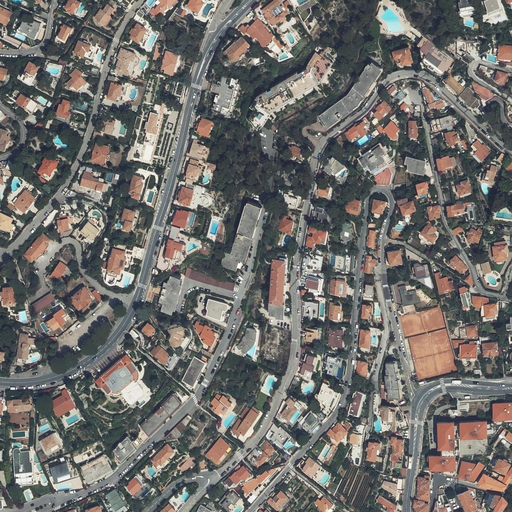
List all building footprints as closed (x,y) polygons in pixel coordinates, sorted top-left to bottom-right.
[(76,5),(78,6),(81,0),(80,0),(68,0),(65,7),(68,8),(67,9),(73,12),(76,5)] [(122,5),(127,8),(131,4),(125,0),(122,5)] [(158,19),(163,11),(175,0),(176,0),(177,0),(176,0),(158,0),(161,4),(158,6),(155,9),(153,8),(150,13),(158,19)] [(175,0),(163,11),(164,13),(177,1),(177,0),(176,0),(175,0)] [(189,0),(186,5),(191,9),(194,10),(193,12),(195,14),(195,13),(203,0),(189,0)] [(205,2),(203,0),(195,13),(197,14),(205,2)] [(260,15),(259,17),(260,18),(260,19),(262,22),(265,20),(263,17),(265,15),(268,18),(267,20),(268,21),(269,22),(270,22),(271,22),(274,25),(278,21),(285,17),(289,13),(287,10),(292,6),(289,0),(284,4),(280,0),(274,0),(275,1),(262,11),(263,12),(260,15)] [(459,0),(461,14),(476,13),(473,0),(459,0)] [(484,0),(488,10),(494,8),(495,9),(500,7),(498,0),(484,0)] [(150,9),(144,3),(139,9),(139,10),(144,14),(145,15),(150,9)] [(105,10),(103,10),(100,14),(99,13),(96,18),(98,19),(97,21),(105,26),(112,16),(111,15),(115,9),(109,4),(105,10)] [(42,10),(40,6),(38,7),(36,7),(33,5),(31,8),(39,15),(41,11),(42,10)] [(12,12),(0,7),(0,20),(7,24),(12,12)] [(196,24),(206,28),(211,18),(206,15),(204,18),(200,16),(196,24)] [(114,18),(112,16),(105,26),(107,27),(114,18)] [(262,22),(260,19),(257,16),(253,19),(256,21),(250,27),(248,24),(245,27),(243,25),(239,29),(244,35),(247,32),(257,42),(259,40),(264,46),(265,45),(270,50),(276,45),(280,50),(284,46),(274,36),(275,35),(272,32),(270,33),(268,31),(270,30),(262,22)] [(33,23),(30,22),(24,19),(19,29),(29,33),(28,35),(35,38),(41,23),(34,21),(33,23)] [(133,34),(141,38),(142,39),(144,36),(144,35),(142,35),(146,28),(137,22),(131,33),(133,34)] [(71,32),(73,28),(64,24),(58,36),(65,39),(69,31),(71,32)] [(452,57),(424,35),(418,43),(422,46),(420,48),(426,52),(424,55),(424,56),(425,55),(444,70),(446,68),(448,65),(449,66),(454,59),(452,57)] [(236,62),(248,50),(246,47),(249,44),(241,36),(235,42),(225,51),(223,53),(232,61),(233,62),(235,62),(236,62)] [(89,51),(91,45),(88,44),(88,42),(84,41),(83,42),(79,40),(74,53),(84,57),(87,50),(89,51)] [(506,65),(511,65),(511,44),(511,46),(499,44),(498,57),(507,58),(506,65)] [(158,56),(161,46),(157,45),(153,58),(156,59),(157,55),(158,56)] [(393,52),(396,62),(401,61),(402,63),(412,60),(409,47),(393,52)] [(426,52),(420,48),(421,55),(423,56),(422,58),(424,59),(425,61),(428,63),(428,66),(433,69),(435,69),(439,71),(440,71),(441,73),(444,70),(425,55),(424,56),(424,55),(426,52)] [(135,54),(121,49),(119,56),(120,56),(116,68),(115,68),(115,70),(116,70),(117,70),(128,74),(135,54)] [(176,65),(179,54),(166,51),(164,58),(163,58),(162,62),(163,62),(161,69),(164,69),(164,72),(173,75),(174,71),(173,70),(174,65),(176,65)] [(464,52),(460,57),(469,63),(470,61),(473,59),(464,52)] [(261,127),(263,128),(268,130),(276,117),(326,87),(335,72),(328,67),(333,60),(322,53),(319,57),(316,54),(308,67),(309,68),(307,69),(306,70),(303,72),(304,74),(299,77),(298,75),(297,73),(271,89),(272,92),(273,94),(269,97),(268,95),(266,92),(259,97),(260,98),(259,98),(258,98),(257,98),(257,100),(257,101),(256,100),(250,110),(254,112),(249,121),(255,127),(258,131),(261,127)] [(362,105),(386,70),(384,69),(387,64),(383,61),(380,66),(371,61),(370,62),(369,62),(368,64),(367,63),(365,66),(367,67),(349,94),(334,104),(333,103),(317,114),(324,126),(326,124),(332,128),(362,105)] [(31,83),(39,67),(30,62),(24,71),(26,72),(25,74),(27,75),(25,79),(26,80),(25,82),(28,83),(29,82),(31,83)] [(8,68),(0,66),(0,77),(3,78),(5,73),(7,73),(8,68)] [(81,75),(84,73),(77,69),(76,71),(74,73),(71,75),(73,78),(67,84),(70,87),(68,89),(78,92),(85,86),(84,85),(87,82),(81,75)] [(447,85),(445,87),(449,91),(451,89),(453,86),(454,87),(458,91),(465,85),(465,84),(469,79),(458,69),(454,73),(450,72),(449,72),(449,74),(450,74),(445,79),(447,80),(449,83),(447,85)] [(505,73),(501,72),(498,71),(495,79),(500,81),(499,82),(505,84),(506,81),(504,80),(505,73)] [(222,74),(219,85),(217,92),(212,110),(228,115),(237,78),(222,74)] [(481,85),(473,80),(472,80),(476,89),(477,89),(479,90),(478,91),(481,93),(480,95),(485,98),(488,98),(492,96),(493,94),(480,86),(481,85)] [(206,81),(204,89),(217,92),(219,85),(206,81)] [(119,94),(122,84),(111,82),(108,97),(116,99),(117,94),(119,94)] [(428,89),(424,86),(422,87),(422,88),(423,88),(425,95),(425,96),(429,108),(433,107),(434,108),(436,107),(437,109),(445,106),(443,102),(441,100),(440,100),(439,99),(434,101),(432,96),(431,96),(428,89)] [(471,112),(475,115),(479,110),(477,108),(480,104),(477,99),(466,88),(459,95),(466,101),(465,103),(466,104),(467,106),(468,106),(470,106),(472,108),(475,106),(475,107),(471,112)] [(17,100),(21,104),(24,106),(32,113),(38,105),(29,96),(28,98),(23,93),(17,100)] [(402,112),(403,111),(404,110),(410,104),(407,99),(398,108),(402,112)] [(56,114),(62,116),(61,119),(66,121),(67,118),(68,118),(70,112),(67,111),(69,108),(70,103),(63,100),(62,102),(61,102),(56,114)] [(380,119),(383,116),(383,115),(387,110),(388,111),(392,107),(384,100),(377,109),(378,110),(374,114),(380,119)] [(157,120),(158,114),(152,112),(144,140),(154,143),(160,121),(157,120)] [(11,118),(8,115),(1,121),(4,125),(11,118)] [(445,127),(453,125),(455,124),(454,122),(452,122),(450,115),(430,121),(432,131),(445,127)] [(113,134),(116,120),(111,119),(112,118),(104,116),(100,130),(105,131),(105,132),(113,134)] [(200,119),(199,122),(198,127),(197,131),(208,134),(212,119),(202,117),(201,119),(200,119)] [(359,122),(345,133),(349,139),(352,137),(360,132),(361,135),(367,131),(366,130),(364,126),(366,124),(363,120),(360,123),(359,122)] [(384,129),(384,130),(392,138),(395,139),(396,138),(397,136),(397,135),(395,132),(398,129),(391,121),(386,127),(384,129)] [(408,121),(408,125),(409,132),(409,142),(417,144),(416,131),(417,130),(416,129),(415,128),(414,121),(408,121)] [(450,132),(450,131),(444,132),(447,141),(448,141),(449,145),(456,143),(455,140),(459,139),(458,135),(456,135),(455,133),(454,131),(450,132)] [(490,151),(485,146),(484,147),(482,145),(474,136),(470,140),(478,149),(474,152),(482,160),(490,151)] [(191,137),(190,141),(193,142),(190,154),(200,157),(201,153),(203,153),(204,149),(202,148),(204,145),(196,143),(197,139),(191,137)] [(376,174),(393,161),(394,149),(393,147),(390,149),(384,140),(379,143),(378,141),(373,144),(375,146),(359,158),(363,164),(361,167),(362,168),(364,169),(366,168),(365,166),(368,164),(376,174)] [(104,164),(109,147),(96,144),(95,150),(94,150),(93,154),(92,161),(104,164)] [(300,156),(301,155),(304,148),(295,145),(294,147),(292,146),(289,145),(284,154),(293,158),(295,154),(300,156)] [(335,172),(341,163),(342,162),(332,156),(328,163),(324,168),(323,169),(330,173),(331,173),(333,170),(335,172)] [(436,157),(438,168),(444,168),(444,167),(452,166),(452,167),(457,167),(456,161),(454,158),(448,158),(448,156),(436,157)] [(56,164),(58,161),(52,157),(50,159),(47,157),(44,162),(45,163),(37,174),(41,177),(43,174),(51,179),(58,170),(55,168),(57,165),(56,164)] [(425,161),(413,158),(410,165),(410,171),(419,173),(419,171),(424,172),(426,167),(424,167),(425,161)] [(195,175),(196,175),(199,165),(197,165),(198,162),(190,159),(189,163),(189,162),(185,177),(193,180),(195,175)] [(345,166),(341,163),(335,172),(333,170),(331,173),(334,175),(343,169),(345,166)] [(493,181),(497,167),(491,165),(490,168),(490,170),(487,170),(486,169),(486,171),(487,172),(486,174),(485,173),(484,173),(482,178),(483,178),(493,181)] [(386,181),(390,180),(391,174),(390,167),(373,180),(377,185),(380,183),(381,185),(386,181)] [(296,174),(296,168),(292,168),(292,169),(286,168),(285,174),(283,173),(283,179),(281,179),(282,183),(292,185),(293,179),(295,180),(296,174)] [(395,179),(394,184),(407,183),(405,171),(396,172),(395,179)] [(83,177),(82,178),(80,184),(95,189),(95,191),(100,192),(101,190),(104,191),(106,184),(97,182),(90,180),(92,174),(85,172),(84,175),(83,177)] [(94,174),(92,174),(90,180),(97,182),(98,180),(93,178),(94,174)] [(140,198),(144,183),(142,182),(143,177),(134,175),(129,191),(133,192),(132,196),(140,198)] [(457,185),(460,194),(470,191),(468,180),(463,181),(464,183),(457,185)] [(419,194),(427,191),(428,191),(426,186),(428,186),(427,181),(416,184),(419,194)] [(196,184),(187,182),(186,187),(183,186),(181,191),(180,197),(179,201),(183,202),(184,205),(185,205),(187,205),(188,204),(190,204),(196,184)] [(325,187),(317,186),(316,190),(319,191),(318,196),(327,198),(330,187),(325,186),(325,187)] [(14,204),(26,214),(34,204),(32,203),(36,199),(32,195),(33,194),(27,190),(27,191),(25,190),(21,195),(20,195),(18,198),(18,199),(14,204)] [(298,198),(299,194),(289,192),(289,194),(285,193),(284,203),(289,204),(290,207),(297,208),(298,202),(302,202),(303,199),(298,198)] [(404,197),(397,200),(397,201),(398,206),(400,205),(403,214),(404,214),(414,209),(411,201),(407,203),(406,201),(407,200),(407,199),(407,198),(405,197),(404,197)] [(344,212),(357,214),(359,201),(354,200),(354,199),(348,198),(347,203),(347,207),(345,206),(344,212)] [(386,207),(387,202),(373,200),(372,211),(373,211),(381,212),(382,212),(383,206),(386,207)] [(244,258),(260,206),(248,202),(233,254),(225,251),(222,262),(236,266),(237,260),(241,261),(241,260),(242,257),(244,258)] [(439,202),(430,204),(431,206),(426,208),(425,208),(425,210),(425,211),(426,212),(427,213),(429,213),(431,218),(440,216),(438,210),(440,210),(438,205),(439,205),(439,202)] [(459,205),(459,204),(454,205),(447,206),(448,215),(454,215),(454,213),(464,212),(463,204),(459,205)] [(253,238),(262,206),(260,206),(244,258),(247,258),(253,238)] [(330,208),(314,206),(313,210),(319,212),(317,219),(327,221),(330,208)] [(137,211),(125,208),(122,220),(126,221),(124,227),(132,229),(137,211)] [(185,226),(189,211),(182,209),(181,211),(178,210),(176,217),(175,217),(173,223),(185,226)] [(0,226),(2,227),(2,228),(3,229),(4,229),(5,229),(6,229),(11,231),(14,224),(11,223),(13,218),(0,213),(0,226)] [(289,234),(290,235),(292,236),(294,235),(295,234),(295,232),(294,230),(292,230),(294,221),(286,219),(287,217),(282,216),(280,230),(289,232),(289,234)] [(69,224),(68,218),(57,220),(59,230),(64,229),(64,231),(70,229),(69,224)] [(98,230),(93,225),(87,221),(79,231),(86,237),(87,236),(91,239),(98,230)] [(342,221),(340,235),(343,235),(342,244),(355,246),(357,239),(349,238),(351,223),(342,221)] [(426,226),(425,226),(419,232),(431,242),(437,235),(433,232),(435,229),(428,223),(426,226)] [(453,229),(456,235),(462,231),(460,226),(453,229)] [(310,227),(306,246),(314,248),(315,242),(321,244),(321,242),(321,239),(325,240),(327,231),(317,229),(317,228),(310,227)] [(471,228),(469,232),(470,233),(469,235),(468,238),(468,241),(470,242),(472,241),(473,240),(477,242),(481,233),(480,233),(481,230),(477,228),(476,231),(471,228)] [(179,234),(171,231),(166,248),(167,248),(164,260),(170,262),(170,258),(175,260),(176,258),(177,259),(180,250),(184,251),(185,245),(178,243),(179,239),(180,239),(181,234),(179,234)] [(368,251),(373,252),(375,231),(369,231),(369,236),(367,236),(367,242),(368,242),(368,251)] [(50,238),(42,232),(24,255),(32,261),(35,257),(36,258),(48,242),(50,238)] [(410,236),(406,243),(411,246),(415,239),(410,236)] [(506,245),(506,242),(495,243),(496,247),(495,247),(497,259),(498,261),(502,260),(502,258),(508,257),(507,251),(509,251),(507,245),(506,245)] [(117,249),(115,249),(113,255),(112,255),(110,261),(110,262),(111,263),(111,264),(107,263),(106,268),(108,268),(110,269),(110,271),(109,273),(118,276),(119,271),(120,271),(122,267),(124,267),(127,258),(125,257),(126,251),(125,251),(127,246),(119,244),(117,249)] [(388,251),(389,257),(390,264),(402,262),(400,249),(388,251)] [(336,271),(346,272),(347,266),(345,266),(346,259),(346,255),(337,254),(336,271)] [(320,267),(321,257),(311,255),(310,257),(309,265),(314,266),(313,272),(316,273),(317,271),(321,271),(321,268),(320,267)] [(468,267),(456,255),(452,260),(463,272),(468,267)] [(309,265),(310,257),(304,256),(302,268),(302,269),(305,269),(306,265),(309,265)] [(370,265),(375,265),(375,259),(371,259),(371,256),(367,256),(365,272),(370,273),(370,265)] [(285,259),(282,259),(273,258),(269,315),(281,315),(285,259)] [(236,266),(222,262),(221,264),(238,269),(241,261),(237,260),(236,266)] [(491,273),(487,261),(481,263),(485,275),(491,273)] [(58,278),(67,266),(60,262),(50,275),(48,274),(46,278),(52,282),(55,276),(58,278)] [(412,267),(413,272),(416,272),(417,276),(423,274),(424,277),(431,275),(428,263),(412,267)] [(235,283),(187,270),(185,278),(234,290),(235,283)] [(450,288),(451,290),(455,289),(453,280),(448,281),(447,277),(442,278),(440,272),(435,273),(440,293),(445,292),(445,289),(450,288)] [(470,273),(465,279),(472,285),(472,284),(473,283),(470,273)] [(181,291),(183,285),(180,285),(181,278),(171,275),(170,281),(165,280),(164,284),(161,294),(159,300),(165,301),(163,308),(173,311),(174,304),(177,305),(179,299),(176,299),(178,290),(181,291)] [(306,282),(302,281),(302,286),(311,288),(311,291),(319,292),(320,278),(307,276),(306,282)] [(344,295),(351,296),(351,290),(351,289),(344,289),(345,281),(330,280),(330,286),(329,295),(335,295),(344,296),(344,295)] [(40,284),(37,281),(27,289),(30,292),(32,290),(34,293),(41,288),(39,285),(40,284)] [(156,292),(161,294),(164,284),(158,283),(156,292)] [(363,297),(372,298),(373,285),(365,284),(365,288),(364,288),(363,297)] [(420,285),(413,286),(415,291),(406,293),(405,287),(398,288),(402,306),(423,301),(427,305),(431,299),(421,292),(420,285)] [(13,289),(12,286),(4,287),(4,290),(2,291),(3,296),(4,296),(4,297),(5,300),(3,300),(4,302),(5,301),(5,303),(11,302),(11,303),(15,303),(15,301),(16,301),(15,294),(17,294),(16,289),(13,289)] [(87,289),(83,286),(79,290),(77,288),(75,291),(75,292),(70,297),(78,307),(83,303),(85,305),(89,301),(87,299),(91,296),(86,290),(87,289)] [(472,304),(470,292),(468,292),(467,287),(465,287),(465,286),(460,288),(464,305),(463,306),(463,307),(464,308),(465,308),(470,307),(469,304),(472,304)] [(92,292),(101,302),(104,299),(95,289),(92,292)] [(54,297),(52,294),(50,291),(30,307),(34,313),(54,297)] [(483,306),(483,296),(473,295),(475,305),(483,306)] [(489,301),(488,298),(483,296),(483,306),(482,315),(482,316),(487,315),(488,315),(495,315),(495,309),(497,309),(497,303),(488,304),(487,301),(489,301)] [(224,320),(227,309),(228,308),(229,306),(228,304),(227,303),(209,298),(207,307),(208,308),(206,314),(211,316),(224,320)] [(332,320),(340,320),(341,306),(335,305),(336,303),(330,302),(329,319),(332,320)] [(63,318),(67,315),(62,308),(53,314),(54,315),(52,316),(53,318),(48,321),(51,326),(52,326),(54,329),(65,321),(63,318)] [(149,334),(155,327),(151,324),(148,322),(145,325),(144,324),(141,327),(149,334)] [(206,327),(200,324),(197,323),(195,327),(197,328),(197,330),(198,330),(197,332),(199,333),(202,337),(206,340),(205,343),(213,347),(216,340),(214,339),(215,337),(217,333),(213,331),(214,328),(207,325),(206,327)] [(179,338),(182,337),(184,337),(183,333),(185,333),(185,329),(186,328),(184,326),(183,326),(183,325),(182,325),(181,324),(178,325),(177,324),(169,326),(170,330),(171,330),(172,334),(170,335),(171,336),(169,337),(170,341),(172,340),(173,341),(174,342),(176,342),(178,342),(179,341),(179,338)] [(245,352),(247,350),(251,347),(253,344),(256,346),(257,345),(261,329),(257,328),(258,326),(254,325),(254,327),(248,326),(245,335),(244,335),(242,338),(243,339),(237,346),(241,350),(239,353),(241,355),(244,351),(245,352)] [(467,328),(460,327),(461,338),(468,338),(468,336),(478,335),(478,334),(480,334),(480,330),(477,330),(477,325),(467,326),(467,328)] [(139,334),(132,328),(130,332),(135,336),(139,334)] [(303,331),(303,338),(307,338),(306,342),(316,342),(317,330),(307,329),(307,332),(303,331)] [(343,330),(331,330),(329,345),(333,346),(333,347),(342,347),(343,330)] [(369,348),(371,331),(361,330),(359,347),(369,348)] [(17,358),(24,359),(25,354),(29,354),(30,344),(36,345),(37,338),(29,337),(29,334),(21,333),(17,358)] [(182,342),(182,337),(179,338),(179,341),(178,342),(176,342),(174,342),(173,341),(172,340),(170,341),(171,343),(172,345),(175,346),(177,346),(179,345),(180,345),(181,343),(182,342)] [(480,340),(480,343),(483,343),(485,355),(499,353),(497,338),(491,339),(491,337),(480,338),(480,339),(480,340)] [(453,339),(455,347),(458,346),(458,345),(460,345),(460,357),(466,357),(467,358),(468,359),(469,359),(471,359),(472,358),(472,357),(477,357),(477,355),(477,340),(470,340),(470,344),(469,343),(465,343),(465,344),(464,344),(464,339),(453,339)] [(155,349),(154,348),(151,351),(163,362),(169,356),(167,353),(168,352),(159,344),(157,347),(155,349)] [(131,359),(121,348),(113,355),(116,358),(99,373),(97,371),(93,375),(96,378),(102,385),(103,384),(111,394),(113,395),(116,396),(118,396),(120,396),(123,395),(131,402),(132,403),(133,403),(135,403),(144,394),(145,393),(144,391),(136,383),(138,382),(139,380),(141,377),(141,373),(140,371),(139,369),(131,360),(131,359)] [(304,362),(300,361),(296,376),(311,380),(318,357),(307,353),(304,362)] [(186,388),(192,393),(209,358),(204,356),(202,355),(199,360),(195,359),(184,382),(188,384),(186,388)] [(334,372),(335,364),(340,365),(341,359),(325,356),(324,364),(325,365),(324,370),(334,372)] [(356,373),(366,374),(367,362),(357,361),(356,373)] [(396,406),(398,407),(397,397),(400,396),(400,387),(399,387),(399,379),(398,379),(397,371),(396,371),(396,366),(395,366),(395,363),(387,363),(387,375),(386,375),(387,387),(388,387),(389,397),(386,397),(387,403),(384,403),(384,385),(381,385),(381,406),(383,406),(396,406)] [(333,395),(335,389),(330,387),(330,386),(326,384),(327,382),(324,380),(320,388),(321,388),(317,399),(327,403),(331,394),(333,395)] [(58,415),(76,405),(67,388),(62,391),(64,394),(46,403),(48,406),(52,404),(58,415)] [(349,414),(357,415),(363,392),(355,391),(349,414)] [(214,410),(219,414),(221,411),(224,413),(228,408),(232,403),(228,399),(223,395),(222,395),(218,393),(211,402),(214,405),(212,408),(214,409),(214,410)] [(146,439),(165,421),(163,419),(166,417),(167,419),(183,403),(174,394),(162,406),(161,407),(161,408),(153,415),(152,414),(140,426),(144,431),(141,434),(146,439)] [(30,406),(31,404),(30,397),(8,399),(9,410),(18,409),(25,409),(29,407),(30,406)] [(298,410),(301,406),(296,401),(295,402),(290,397),(286,402),(289,405),(281,415),(288,421),(297,409),(298,410)] [(494,402),(495,419),(511,418),(510,401),(494,402)] [(32,408),(33,406),(33,404),(31,404),(30,406),(29,407),(25,409),(18,409),(9,410),(10,412),(28,410),(30,409),(32,408)] [(395,425),(396,406),(383,406),(383,407),(375,406),(374,413),(382,414),(382,419),(383,419),(383,423),(387,423),(387,422),(392,422),(392,425),(395,425)] [(221,411),(219,414),(223,417),(229,409),(228,408),(224,413),(221,411)] [(245,444),(249,438),(245,435),(259,415),(251,410),(251,411),(247,408),(231,431),(239,437),(238,439),(245,444)] [(302,419),(300,417),(297,422),(308,431),(310,429),(312,431),(320,422),(322,423),(327,418),(323,415),(322,414),(318,417),(311,410),(302,419)] [(361,411),(360,422),(366,424),(367,418),(368,418),(368,411),(361,411)] [(185,425),(190,418),(187,416),(181,422),(185,425)] [(400,429),(408,426),(406,419),(398,422),(400,429)] [(488,420),(461,420),(461,437),(488,437),(488,433),(488,422),(488,420)] [(455,421),(438,421),(439,449),(456,448),(455,437),(455,421)] [(494,421),(493,422),(488,422),(488,433),(494,433),(496,434),(501,426),(494,421)] [(331,429),(327,433),(333,438),(336,440),(341,434),(344,436),(348,431),(347,430),(350,428),(346,425),(344,428),(338,423),(332,430),(331,429)] [(362,435),(363,435),(364,432),(367,426),(359,424),(357,433),(353,432),(353,434),(352,434),(349,443),(353,443),(352,447),(356,447),(357,448),(357,449),(360,449),(362,435)] [(273,435),(274,436),(278,439),(276,441),(282,447),(291,436),(280,427),(273,435)] [(55,433),(55,432),(40,440),(47,453),(49,453),(50,453),(63,447),(58,437),(59,436),(57,432),(55,433)] [(167,440),(174,437),(170,432),(165,437),(166,441),(167,440)] [(391,436),(390,442),(391,444),(392,444),(391,454),(390,454),(390,461),(392,461),(391,468),(396,468),(396,462),(398,462),(399,454),(403,455),(404,440),(396,438),(396,437),(391,436)] [(133,451),(141,444),(136,438),(130,444),(129,443),(130,441),(126,437),(113,449),(116,453),(114,455),(116,457),(113,460),(117,467),(125,459),(124,457),(132,449),(133,451)] [(218,460),(226,450),(229,446),(220,438),(206,455),(209,458),(210,457),(212,455),(218,460)] [(261,448),(259,446),(257,448),(251,454),(256,459),(253,462),(258,467),(265,458),(268,455),(274,448),(266,442),(261,448)] [(379,444),(369,442),(366,460),(375,461),(376,454),(377,448),(379,449),(379,444)] [(159,466),(174,451),(167,444),(152,459),(159,466)] [(287,452),(292,456),(298,449),(293,445),(287,452)] [(30,471),(28,451),(19,452),(19,450),(18,449),(17,448),(16,448),(15,448),(14,449),(13,450),(13,451),(14,462),(15,483),(36,481),(36,476),(35,476),(34,470),(30,471)] [(125,459),(133,451),(132,449),(124,457),(125,459)] [(228,453),(226,450),(218,460),(212,455),(210,457),(216,462),(217,463),(218,463),(220,462),(228,453)] [(291,457),(285,453),(282,456),(287,461),(291,457)] [(81,466),(87,480),(89,479),(95,477),(96,478),(105,473),(104,472),(112,468),(104,454),(95,460),(94,459),(91,460),(91,461),(81,466)] [(306,454),(302,459),(307,463),(302,470),(313,479),(322,468),(306,454)] [(439,455),(429,456),(430,470),(439,470),(457,475),(460,460),(457,459),(456,454),(439,455)] [(62,462),(51,466),(54,474),(53,474),(56,481),(73,476),(70,468),(66,456),(65,457),(64,456),(61,457),(62,462)] [(385,457),(378,456),(376,467),(383,468),(385,457)] [(191,458),(179,468),(183,472),(195,462),(191,458)] [(506,472),(511,463),(507,461),(508,460),(505,458),(504,460),(500,458),(495,467),(506,472)] [(478,464),(463,461),(460,476),(476,480),(485,465),(480,462),(478,464)] [(83,488),(75,466),(70,468),(73,476),(56,481),(56,483),(54,483),(56,490),(57,490),(56,484),(70,482),(70,483),(71,483),(72,488),(75,488),(79,487),(79,488),(81,489),(83,488)] [(231,490),(234,486),(239,481),(239,482),(243,479),(244,481),(251,473),(244,466),(237,473),(236,472),(230,477),(224,482),(231,490)] [(259,475),(256,476),(255,477),(243,486),(243,485),(240,488),(243,491),(246,489),(249,492),(252,489),(255,492),(262,485),(266,489),(268,486),(265,482),(266,481),(263,479),(269,474),(270,475),(274,470),(273,469),(265,471),(260,476),(259,475)] [(480,485),(486,486),(492,476),(490,476),(493,471),(488,469),(486,473),(485,473),(479,483),(480,485)] [(490,476),(492,476),(502,482),(505,477),(493,471),(490,476)] [(504,489),(511,478),(511,475),(507,473),(505,477),(502,482),(492,476),(486,486),(504,489)] [(146,478),(142,474),(139,477),(137,475),(131,480),(132,481),(130,483),(126,486),(133,494),(136,496),(146,487),(143,484),(145,483),(143,481),(146,478)] [(400,494),(403,495),(404,490),(402,490),(403,478),(400,477),(393,476),(392,483),(384,481),(382,487),(392,492),(391,498),(399,502),(400,494)] [(430,488),(430,476),(426,476),(425,477),(420,477),(419,488),(430,488)] [(463,502),(473,499),(473,498),(474,497),(474,495),(472,496),(470,491),(472,491),(472,488),(465,486),(464,491),(459,494),(463,502)] [(32,499),(37,497),(34,488),(28,490),(31,497),(32,499)] [(114,511),(123,505),(121,502),(123,500),(116,488),(106,495),(111,502),(109,503),(114,511)] [(430,499),(430,488),(419,488),(418,498),(424,498),(430,499)] [(240,496),(233,490),(232,492),(229,495),(230,496),(223,504),(228,509),(229,508),(234,503),(240,496)] [(19,493),(22,503),(28,501),(27,499),(24,491),(19,493)] [(268,496),(266,499),(279,511),(290,499),(280,491),(273,500),(268,496)] [(501,499),(503,495),(491,492),(487,500),(496,507),(501,499)] [(394,511),(395,508),(396,507),(397,507),(397,504),(379,495),(377,501),(387,505),(387,511),(390,511),(389,511),(394,511)] [(508,501),(505,497),(503,495),(501,499),(496,507),(494,509),(497,511),(501,511),(502,511),(504,508),(508,501)] [(326,511),(325,511),(328,507),(329,509),(333,504),(325,498),(323,500),(321,502),(320,500),(318,499),(315,503),(319,506),(317,508),(320,511),(319,511),(326,511)] [(171,504),(176,509),(181,504),(175,499),(171,504)] [(474,499),(473,499),(463,502),(463,503),(467,510),(472,509),(477,508),(474,501),(476,501),(475,499),(474,499)] [(424,501),(415,500),(415,506),(417,507),(416,511),(428,511),(429,503),(424,503),(424,501)] [(135,508),(137,511),(141,511),(145,508),(141,502),(135,508)] [(234,503),(229,508),(231,511),(237,505),(235,504),(234,503)]
